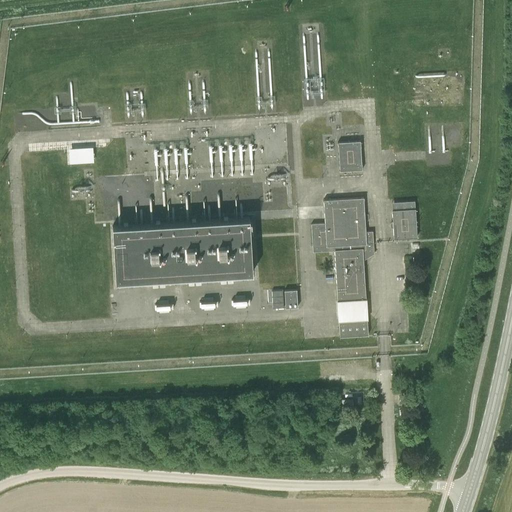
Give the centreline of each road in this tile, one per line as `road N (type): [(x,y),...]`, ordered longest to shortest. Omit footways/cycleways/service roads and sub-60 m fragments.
road 1 (unclassified): [(0,486),(66,470),(274,485),(471,485)]
road 2 (primary): [(471,485),(511,322)]
